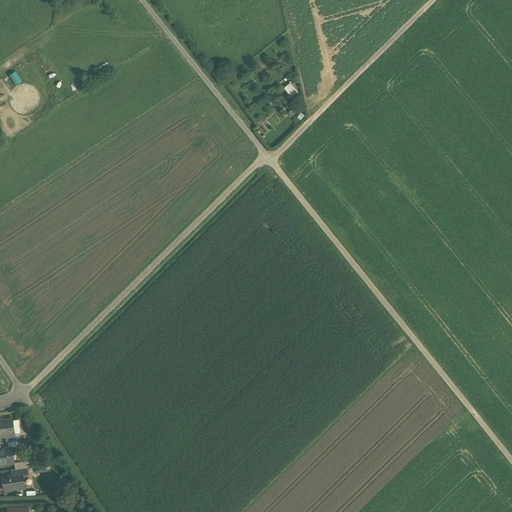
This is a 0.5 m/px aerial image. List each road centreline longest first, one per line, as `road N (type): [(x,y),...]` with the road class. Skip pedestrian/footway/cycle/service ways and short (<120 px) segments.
road 1 (track): [(511,459),(140,0)]
road 2 (track): [(22,392),(433,0)]
road 3 (track): [(104,511),(22,392)]
